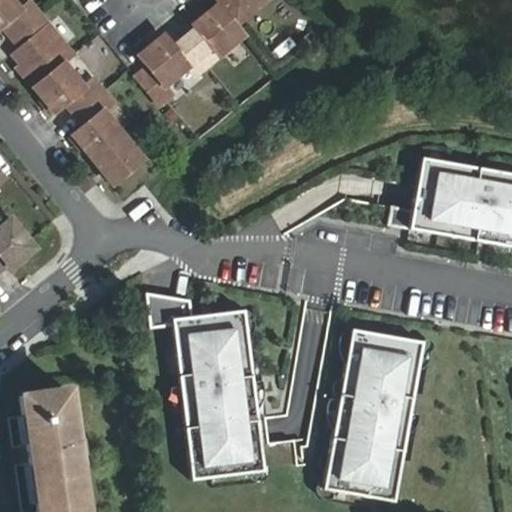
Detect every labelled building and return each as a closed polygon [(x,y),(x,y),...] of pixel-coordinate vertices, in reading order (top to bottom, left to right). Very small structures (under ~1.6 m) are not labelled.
[(11,0),(0,0),(0,26),(1,25),(19,47),(12,54),(25,70),(21,74),(53,112),(65,102),(83,124),(71,134),(112,184),(143,158),(103,110),(112,102),(92,78),(83,86),(63,62),(72,54),(29,1),(20,9),(11,0)] [(227,0),(230,3),(224,8),(219,2),(194,23),(197,26),(174,44),(164,33),(139,54),(149,65),(137,75),(161,103),(174,93),(167,84),(190,65),(197,74),(245,34),(238,25),(267,0),(227,0)] [(188,104),(222,119),(235,87),(201,72),(188,104)] [(511,511),(511,140),(429,138),(354,160),(198,231),(168,252),(137,275),(166,511),(511,511)] [(0,268),(5,264),(8,268),(33,247),(8,217),(0,223),(0,268)] [(18,396),(35,511),(78,511),(70,457),(77,456),(74,439),(68,440),(60,390),(18,396)]
